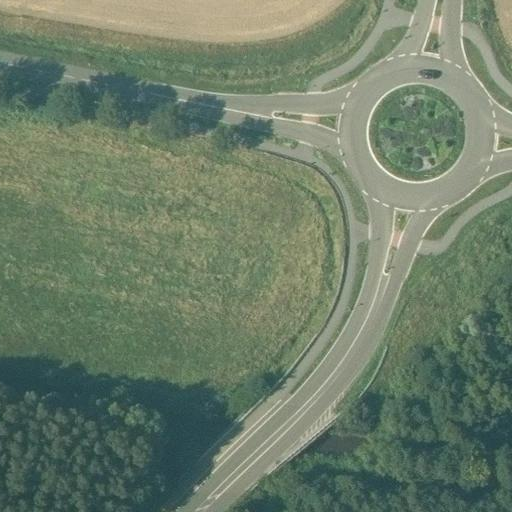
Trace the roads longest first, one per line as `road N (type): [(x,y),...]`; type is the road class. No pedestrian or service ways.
road 1 (tertiary): [(0,65),(351,127)]
road 2 (secondary): [(312,402),(369,319),(405,198)]
road 3 (secondary): [(312,402),(200,511)]
